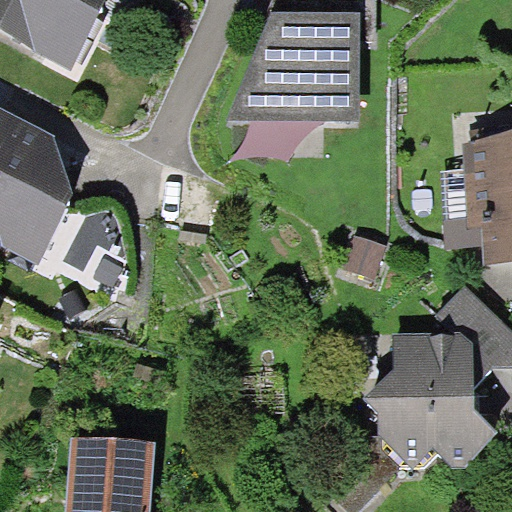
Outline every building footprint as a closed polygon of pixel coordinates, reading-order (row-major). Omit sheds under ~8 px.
[(98,0),(0,0),(0,40),(70,75),(82,37),(106,28),(98,0)] [(268,0),(231,127),(345,127),(350,44),(367,42),(363,0),(268,0)] [(0,240),(29,255),(41,217),(65,207),(44,125),(0,103),(0,240)] [(511,262),(511,124),(452,129),(462,266),(511,262)] [(431,446),(451,473),(492,430),(464,392),(492,367),(511,370),(511,344),(458,289),(428,321),(384,320),(383,361),(348,373),(379,414),(369,426),(412,477),(431,446)] [(64,446),(64,511),(128,511),(129,446),(64,446)]
